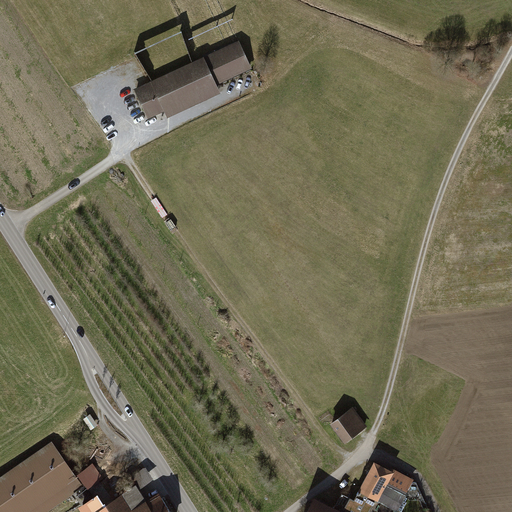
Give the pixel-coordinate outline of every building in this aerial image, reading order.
[(148,84),(132,91),(146,120),(162,113),(165,119),(218,95),(215,86),(250,69),(237,42),(190,64),(148,84)] [(349,404),(327,418),(342,443),(364,429),(349,404)] [(50,441),(0,473),(0,511),(43,511),(80,487),(75,480),(76,479),(50,441)] [(369,456),(351,489),(371,500),(393,511),(394,511),(412,479),(369,456)] [(146,467),(130,477),(138,490),(154,481),(146,467)] [(351,489),(340,511),(342,511),(364,511),(371,500),(351,489)] [(168,511),(155,490),(127,507),(117,491),(82,511),(168,511)] [(341,511),(308,496),(300,511),(341,511)]
